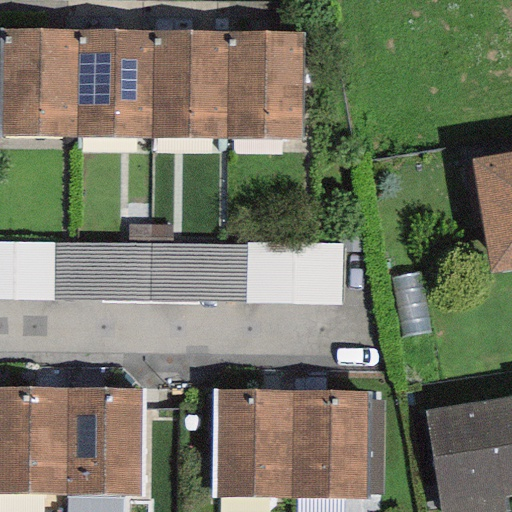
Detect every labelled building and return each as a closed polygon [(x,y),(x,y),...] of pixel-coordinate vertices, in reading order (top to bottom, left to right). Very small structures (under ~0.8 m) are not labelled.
[(76,30),(2,29),(1,137),(76,139),(76,30)] [(150,30),(76,30),(76,139),(149,140),(150,30)] [(227,31),(150,30),(149,140),(225,142),(227,31)] [(303,33),(227,31),(225,142),(299,139),(303,33)] [(511,153),(472,160),(491,273),(511,269),(511,153)] [(0,301),(344,304),(343,245),(0,243),(0,301)] [(0,495),(66,495),(67,388),(0,387),(0,495)] [(66,495),(142,497),(141,389),(67,388),(66,495)] [(211,498),(289,499),(290,391),(212,390),(211,498)] [(289,499),(364,500),(364,392),(290,391),(289,499)] [(511,397),(425,411),(440,511),(506,511),(504,498),(511,496),(511,397)]
